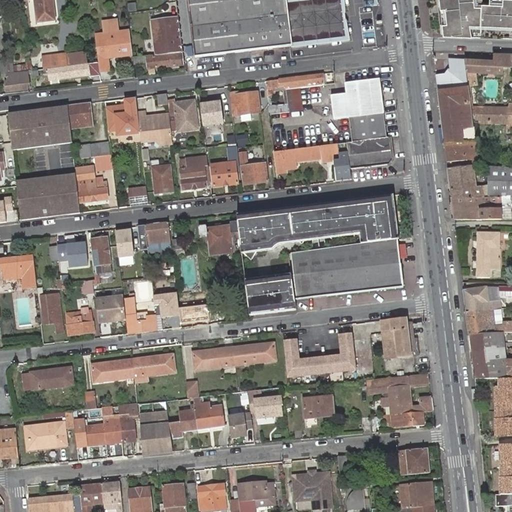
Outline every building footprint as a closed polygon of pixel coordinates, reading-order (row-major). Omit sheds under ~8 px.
[(23,0),(23,1),(32,0),(35,0),(40,23),(56,21),(53,0),(23,0)] [(256,42),(292,37),(288,3),(287,0),(188,0),(196,58),(257,50),(256,42)] [(292,37),(346,31),(342,0),(315,0),(314,0),(288,3),(292,37)] [(440,0),(443,27),(449,33),(460,33),(460,30),(472,30),(472,35),(481,36),(481,32),(502,33),(502,36),(511,36),(511,0),(503,0),(503,4),(482,3),(482,6),(476,5),(475,0),(440,0)] [(172,18),(166,19),(161,19),(161,20),(157,20),(159,40),(160,40),(160,45),(182,43),(179,19),(172,19),(172,18)] [(98,51),(99,62),(101,73),(110,72),(109,58),(110,58),(109,53),(113,53),(114,58),(134,55),(131,31),(96,36),(97,48),(100,48),(101,51),(98,51)] [(346,38),(346,31),(292,37),(293,44),(346,38)] [(293,44),(292,37),(256,42),(257,50),(293,46),(293,44)] [(181,52),(183,52),(182,46),(161,48),(162,54),(171,53),(181,52)] [(182,65),(181,52),(171,53),(171,55),(156,57),(146,58),(147,69),(157,68),(182,65)] [(65,53),(40,57),(42,70),(43,70),(65,67),(68,66),(65,53)] [(445,75),(436,76),(438,91),(468,88),(476,87),(475,73),(511,74),(511,54),(494,54),(493,62),(448,60),(450,70),(448,70),(445,75)] [(28,72),(32,71),(31,66),(14,67),(13,60),(0,62),(2,75),(5,75),(28,72)] [(68,66),(65,67),(43,70),(44,75),(48,75),(48,80),(90,75),(91,77),(101,76),(101,73),(99,62),(68,66)] [(7,91),(30,88),(28,72),(5,75),(7,91)] [(335,82),(334,75),(266,83),(267,90),(335,82)] [(350,118),(384,114),(380,79),(346,84),(347,94),(331,96),(335,121),(350,118)] [(335,85),(335,82),(267,90),(267,96),(278,94),(278,93),(286,91),(299,90),(335,85)] [(468,88),(438,91),(440,108),(458,106),(458,109),(470,108),(468,88)] [(301,112),(299,90),(286,91),(288,104),(289,114),(301,112)] [(233,108),(231,109),(232,116),(259,112),(257,93),(239,96),(238,93),(232,94),(233,108)] [(158,106),(168,105),(167,95),(157,96),(158,106)] [(173,133),(199,130),(195,103),(177,104),(176,100),(170,102),(173,133)] [(221,100),(198,103),(201,127),(224,124),(221,100)] [(93,121),(91,104),(69,107),(72,123),(93,121)] [(270,116),(289,114),(288,104),(269,107),(270,116)] [(130,105),(107,108),(110,136),(112,135),(112,139),(114,138),(114,135),(133,132),(134,132),(133,124),(130,105)] [(440,108),(447,162),(477,159),(470,108),(458,109),(458,106),(440,108)] [(509,111),(511,110),(511,106),(477,107),(478,121),(509,121),(509,111)] [(68,107),(8,115),(13,152),(72,144),(68,107)] [(145,112),(137,114),(141,143),(154,142),(159,147),(173,145),(169,115),(146,117),(145,112)] [(387,139),(384,114),(350,118),(353,143),(387,139)] [(246,136),(239,137),(239,145),(247,144),(246,136)] [(390,138),(387,139),(353,143),(338,145),(337,145),(339,160),(350,170),(389,165),(393,161),(390,138)] [(95,157),(110,156),(109,145),(81,148),(82,159),(95,157)] [(332,161),(339,160),(337,145),(275,152),(277,171),(285,170),(284,162),(296,161),(323,157),(323,162),(332,161)] [(244,184),(268,182),(266,164),(248,166),(246,151),(240,153),(244,184)] [(113,170),(111,155),(110,156),(95,157),(96,163),(103,162),(104,171),(113,170)] [(205,186),(211,185),(207,157),(187,160),(188,169),(180,170),(183,189),(206,187),(205,186)] [(339,160),(332,161),(335,183),(351,181),(350,170),(339,160)] [(297,168),(296,161),(284,162),(285,170),(297,168)] [(103,162),(96,163),(97,172),(104,171),(103,162)] [(235,163),(212,166),(214,186),(238,183),(235,163)] [(448,168),(450,191),(482,190),(480,165),(472,165),(448,168)] [(511,165),(489,165),(488,197),(491,197),(511,196),(511,165)] [(156,195),(173,193),(170,172),(154,174),(155,180),(154,180),(156,195)] [(16,182),(21,222),(41,219),(39,206),(50,204),(52,218),(81,214),(76,175),(16,182)] [(81,203),(108,200),(106,183),(105,177),(78,180),(79,186),(81,203)] [(146,188),(130,190),(132,207),(149,205),(146,188)] [(397,238),(392,193),(237,214),(238,218),(240,230),(242,252),(273,248),(276,245),(282,242),(351,233),(353,244),(397,238)] [(2,201),(0,201),(0,222),(6,222),(4,213),(13,211),(12,197),(2,198),(2,201)] [(483,197),(451,198),(454,220),(502,219),(502,215),(499,215),(499,209),(480,210),(480,203),(491,203),(491,197),(488,197),(483,197)] [(240,230),(238,218),(230,219),(230,222),(206,225),(206,222),(198,223),(199,234),(203,234),(204,241),(208,241),(209,251),(234,248),(232,234),(236,234),(235,230),(240,230)] [(171,240),(169,222),(138,226),(140,241),(141,249),(148,249),(148,243),(171,240)] [(128,231),(113,233),(116,260),(132,258),(128,231)] [(501,234),(478,233),(477,277),(489,277),(489,270),(499,270),(501,234)] [(107,238),(92,239),(93,250),(98,250),(100,264),(94,265),(95,281),(96,285),(102,284),(101,273),(111,271),(109,263),(111,263),(107,238)] [(325,279),(400,269),(397,238),(353,244),(321,249),(323,259),(325,279)] [(185,254),(183,239),(172,240),(174,255),(185,254)] [(171,240),(148,243),(148,249),(172,246),(171,240)] [(87,242),(68,244),(70,270),(90,268),(87,242)] [(68,244),(58,245),(60,259),(60,261),(70,260),(68,244)] [(60,259),(58,245),(51,247),(52,260),(60,259)] [(402,287),(400,269),(325,279),(323,259),(321,249),(288,253),(290,273),(294,300),(402,287)] [(4,278),(23,276),(21,255),(0,257),(0,286),(5,286),(4,278)] [(489,270),(489,277),(499,278),(499,270),(489,270)] [(290,273),(246,279),(250,315),(295,310),(294,300),(290,273)] [(42,288),(38,288),(42,324),(54,323),(55,333),(63,332),(59,295),(43,297),(42,288)] [(511,297),(511,288),(486,288),(463,291),(466,313),(500,310),(499,297),(511,297)] [(177,293),(153,295),(154,305),(161,305),(162,318),(180,316),(179,310),(177,293)] [(97,298),(99,321),(107,320),(107,322),(127,320),(126,316),(125,305),(124,299),(124,294),(97,298)] [(134,298),(124,299),(125,305),(126,316),(127,316),(129,334),(157,330),(156,316),(148,316),(148,321),(138,322),(137,318),(136,313),(134,298)] [(208,306),(179,310),(180,316),(181,327),(211,323),(208,306)] [(466,313),(469,335),(504,335),(511,334),(511,325),(504,326),(502,310),(500,310),(466,313)] [(67,326),(68,336),(93,333),(91,311),(80,313),(80,317),(73,318),(73,313),(66,314),(67,326)] [(148,316),(147,311),(136,313),(137,318),(138,322),(148,321),(148,316)] [(407,323),(407,318),(388,320),(383,321),(385,336),(387,358),(416,355),(414,337),(409,338),(407,323)] [(296,341),(283,343),(287,378),(355,371),(352,335),(339,336),(341,356),(298,361),(296,341)] [(505,352),(504,335),(469,335),(471,352),(505,352)] [(273,344),(231,349),(233,367),(274,363),(273,344)] [(233,367),(231,349),(191,354),(193,372),(233,367)] [(471,352),(473,366),(507,366),(506,361),(505,352),(471,352)] [(172,357),(132,362),(134,380),(136,379),(148,378),(174,375),(172,357)] [(134,380),(132,362),(90,366),(93,385),(134,380)] [(473,366),(475,380),(496,380),(508,379),(507,366),(473,366)] [(69,369),(29,374),(29,375),(20,376),(22,392),(31,391),(31,392),(72,388),(69,369)] [(430,383),(429,373),(409,375),(410,385),(430,383)] [(413,412),(433,410),(431,396),(421,397),(421,405),(412,406),(410,385),(409,375),(406,376),(387,378),(388,390),(389,397),(382,398),(383,406),(390,405),(391,414),(391,413),(413,412)] [(388,390),(387,378),(368,380),(369,392),(388,390)] [(511,379),(508,379),(496,380),(497,401),(500,401),(500,409),(500,418),(497,418),(497,435),(503,435),(511,435),(511,417),(511,400),(511,379)] [(282,400),(282,398),(253,401),(253,399),(253,397),(254,397),(256,396),(255,391),(249,392),(250,403),(250,404),(253,404),(255,418),(282,416),(280,406),(283,405),(282,400)] [(93,396),(84,396),(85,410),(95,409),(93,396)] [(335,415),(333,396),(303,400),(305,418),(335,415)] [(194,403),(195,408),(196,411),(211,409),(210,401),(194,403)] [(136,405),(128,406),(129,413),(129,418),(139,418),(137,405),(136,405)] [(104,416),(129,413),(128,406),(103,408),(104,416)] [(196,411),(195,408),(179,410),(180,420),(169,421),(171,439),(184,438),(183,433),(198,431),(196,411)] [(196,411),(198,431),(225,428),(222,408),(211,409),(196,411)] [(169,409),(139,412),(143,454),(173,451),(171,439),(169,421),(169,409)] [(75,411),(68,412),(69,428),(76,427),(75,411)] [(251,411),(229,414),(231,438),(248,436),(247,428),(253,428),(251,411)] [(391,414),(392,427),(414,425),(424,424),(423,411),(413,412),(391,413),(391,414)] [(103,425),(105,444),(136,441),(134,422),(125,423),(124,419),(119,419),(120,423),(104,425),(103,425)] [(46,445),(47,448),(67,445),(65,423),(28,426),(30,447),(41,445),(46,445)] [(87,445),(105,444),(103,425),(86,427),(85,427),(85,428),(85,434),(87,445)] [(0,455),(10,454),(10,457),(19,456),(17,429),(0,430),(0,455)] [(502,480),(502,495),(511,494),(511,446),(503,447),(501,447),(501,462),(505,462),(505,471),(506,479),(502,480)] [(430,473),(428,448),(399,451),(401,475),(430,473)] [(346,456),(338,456),(340,472),(348,471),(346,456)] [(329,473),(294,476),(296,500),(313,499),(314,509),(332,507),(329,473)] [(254,500),(267,499),(267,497),(275,496),(274,483),(266,484),(265,481),(238,483),(240,501),(240,502),(254,500)] [(120,482),(102,483),(104,504),(116,502),(122,502),(120,482)] [(102,483),(80,485),(82,511),(90,511),(90,505),(104,504),(102,483)] [(189,496),(197,495),(195,483),(187,483),(189,496)] [(433,511),(433,506),(431,483),(406,485),(401,486),(402,495),(403,509),(401,509),(400,511),(433,511)] [(160,504),(160,511),(185,511),(183,484),(163,486),(165,503),(160,504)] [(223,485),(199,487),(201,506),(225,503),(223,485)] [(129,489),(131,511),(152,511),(150,487),(129,489)] [(367,511),(364,488),(363,488),(362,488),(361,488),(360,488),(359,488),(358,488),(357,488),(357,489),(356,489),(355,489),(355,490),(354,490),(354,491),(353,491),(353,492),(352,492),(351,493),(351,494),(350,494),(350,495),(349,495),(349,496),(349,497),(348,497),(348,498),(348,499),(347,501),(347,503),(348,509),(348,511),(367,511)] [(511,509),(510,510),(509,511),(511,511),(511,494),(502,495),(495,495),(496,506),(511,505),(511,509)] [(78,511),(77,495),(29,499),(30,511),(78,511)] [(240,501),(232,501),(232,509),(240,508),(240,511),(254,511),(254,500),(240,502),(240,501)] [(116,502),(104,504),(104,511),(106,511),(122,510),(122,502),(116,502)]
